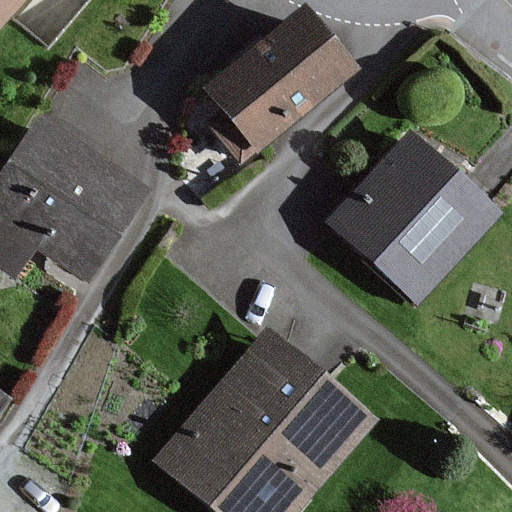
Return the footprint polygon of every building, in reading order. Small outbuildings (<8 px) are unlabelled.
[(0,0),(0,24),(20,0),(0,0)] [(345,72),(296,14),(206,89),(225,111),(208,126),(237,161),(345,72)] [(140,193),(38,123),(0,177),(0,264),(10,271),(31,242),(82,277),(140,193)] [(492,216),(406,137),(328,223),(414,301),(492,216)] [(289,511),(364,424),(265,340),(162,462),(222,511),(289,511)] [(0,410),(9,399),(0,392),(0,410)]
